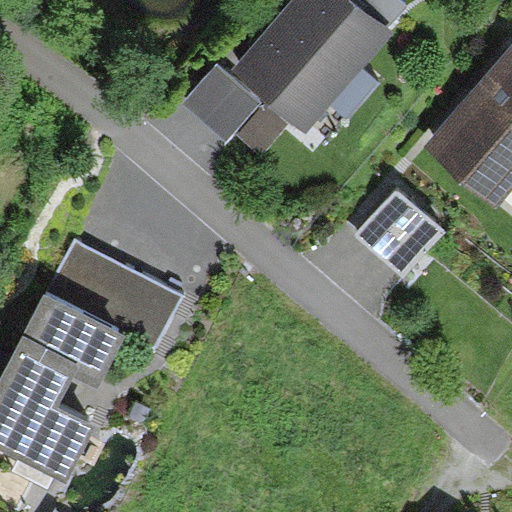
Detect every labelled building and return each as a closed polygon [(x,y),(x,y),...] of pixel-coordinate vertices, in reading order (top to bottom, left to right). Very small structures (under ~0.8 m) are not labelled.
[(318,121),(417,4),(412,0),(277,0),(234,51),(318,121)] [(511,204),(511,31),(428,138),(511,204)] [(253,108),(209,72),(177,110),(221,146),(253,108)] [(440,235),(392,194),(350,244),(398,284),(440,235)] [(178,298),(73,240),(0,373),(0,395),(25,409),(52,360),(84,378),(109,333),(147,354),(178,298)]
